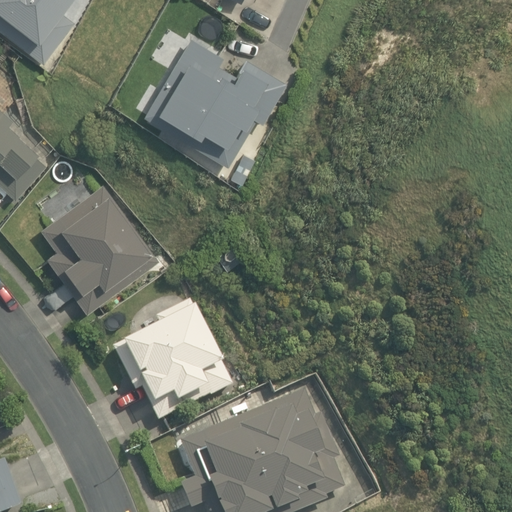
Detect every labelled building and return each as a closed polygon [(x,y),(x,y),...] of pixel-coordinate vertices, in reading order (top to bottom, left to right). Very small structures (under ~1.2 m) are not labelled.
[(0,0),(0,31),(44,66),(75,24),(62,13),(72,0),(0,0)] [(256,121),(262,125),(287,84),(246,59),(236,77),(218,65),(222,58),(191,39),(143,117),(227,168),(256,121)] [(0,186),(13,199),(45,163),(1,124),(6,119),(0,112),(0,186)] [(43,256),(83,313),(157,260),(100,183),(38,229),(54,250),(43,256)] [(140,389),(155,421),(208,394),(209,396),(230,385),(187,300),(156,315),(158,319),(117,341),(119,344),(111,348),(133,392),(140,389)] [(301,388),(176,439),(190,477),(177,482),(185,507),(203,501),(206,511),(287,511),(320,499),(319,494),(340,485),(329,458),(337,454),(318,411),(311,413),(301,388)] [(0,510),(16,504),(0,462),(0,510)]
